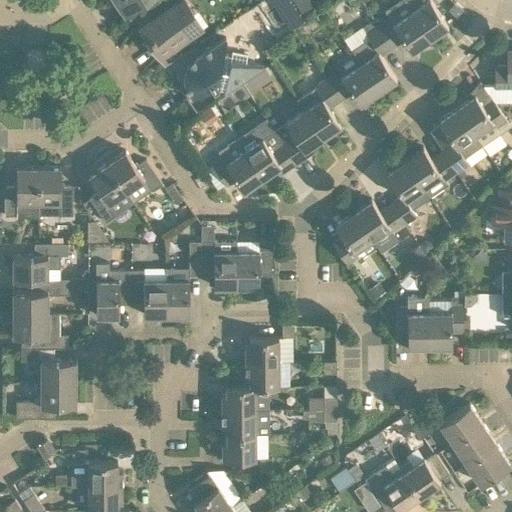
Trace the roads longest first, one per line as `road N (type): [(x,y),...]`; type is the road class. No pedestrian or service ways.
road 1 (residential): [(491,0),(475,37),(305,208)]
road 2 (residential): [(305,208),(206,211),(138,103)]
road 3 (residential): [(201,337),(89,341),(90,427)]
road 4 (residential): [(0,142),(65,142),(138,103)]
road 5 (residential): [(201,337),(221,316),(296,313),(307,289)]
road 6 (residential): [(373,374),(495,379)]
road 7 (residential): [(138,103),(74,0)]
road 8 (residential): [(373,374),(369,335),(331,294),(307,289)]
